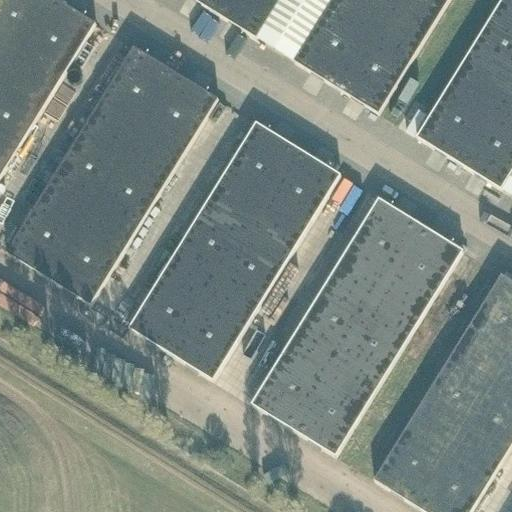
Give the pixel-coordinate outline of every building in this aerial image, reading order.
[(0,0),(0,91),(56,1),(54,0),(0,0)] [(190,0),(195,3),(216,16),(225,0),(190,0)] [(225,0),(216,16),(236,28),(258,42),(284,0),(225,0)] [(284,0),(258,42),(296,65),(336,0),(284,0)] [(318,78),(339,91),(395,0),(336,0),(296,65),(318,78)] [(395,0),(339,91),(358,103),(381,117),(453,0),(395,0)] [(441,155),(461,167),(511,84),(511,0),(506,0),(437,112),(419,141),(441,155)] [(56,1),(0,91),(0,185),(98,27),(75,13),(56,1)] [(9,256),(51,283),(178,77),(158,64),(136,51),(9,256)] [(178,77),(51,283),(93,309),(221,103),(198,89),(178,77)] [(511,84),(461,167),(480,179),(503,193),(511,179),(511,84)] [(131,332),(173,358),(301,153),(281,140),(259,126),(131,332)] [(301,153),(173,358),(215,385),(343,179),(321,165),(301,153)] [(511,179),(503,193),(511,198),(511,179)] [(253,408),(296,434),(423,228),(403,216),(381,202),(253,408)] [(423,228),(296,434),(338,460),(465,254),(444,241),(423,228)] [(376,484),(418,510),(511,358),(511,283),(504,278),(376,484)] [(511,358),(418,510),(421,511),(474,511),(511,452),(511,358)]
